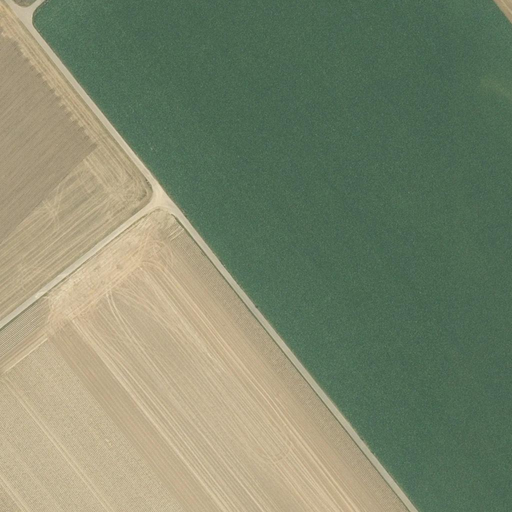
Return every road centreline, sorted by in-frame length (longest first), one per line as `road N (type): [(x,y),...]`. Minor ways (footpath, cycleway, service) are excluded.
road 1 (track): [(0,326),(163,195),(8,0)]
road 2 (track): [(414,511),(163,195)]
